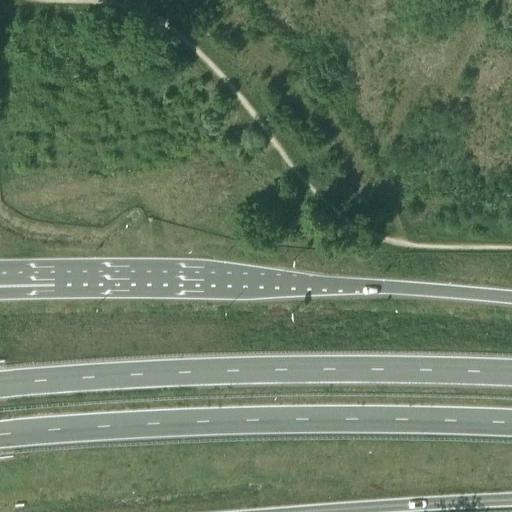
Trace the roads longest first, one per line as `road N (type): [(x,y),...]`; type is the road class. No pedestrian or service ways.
road 1 (trunk): [(511,298),(419,289),(0,283)]
road 2 (trunk): [(0,437),(286,421),(511,424)]
road 3 (trunk): [(511,374),(266,371),(0,386)]
road 4 (trunk): [(341,511),(511,499)]
